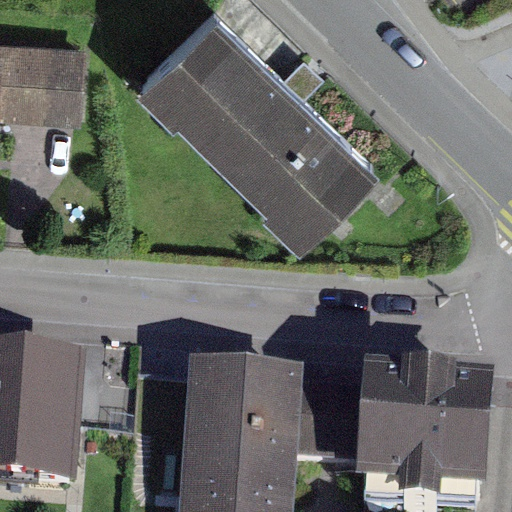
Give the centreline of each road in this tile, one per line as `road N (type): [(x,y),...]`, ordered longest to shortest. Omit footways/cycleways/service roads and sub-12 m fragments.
road 1 (residential): [(511,306),(445,327),(0,299)]
road 2 (tertiary): [(328,0),(511,180)]
